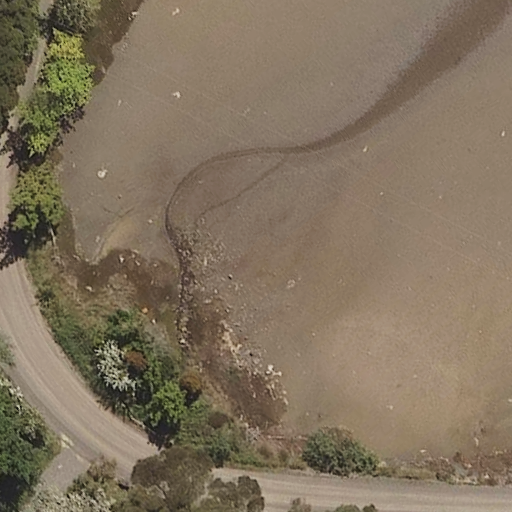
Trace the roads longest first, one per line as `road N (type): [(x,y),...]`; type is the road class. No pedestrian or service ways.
road 1 (unclassified): [(511,508),(299,498),(174,470),(90,417),(54,381),(0,277)]
road 2 (unclassified): [(0,124),(30,0)]
